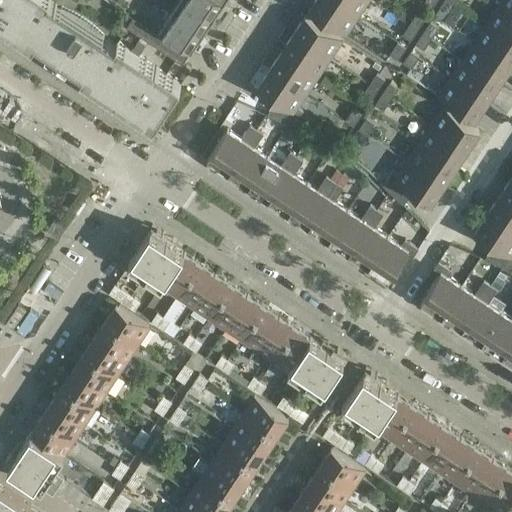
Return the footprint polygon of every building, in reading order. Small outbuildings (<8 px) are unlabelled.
[(0,0),(0,22),(8,28),(26,0),(0,0)] [(85,23),(49,0),(26,0),(8,28),(23,38),(26,34),(62,58),(83,72),(93,79),(90,83),(105,93),(133,51),(118,41),(116,44),(85,23)] [(213,18),(186,0),(178,0),(171,13),(203,34),(213,18)] [(224,2),(220,0),(186,0),(213,18),(224,2)] [(358,15),(336,0),(315,0),(309,9),(346,34),(358,15)] [(368,0),(336,0),(358,15),(368,0)] [(448,13),(456,2),(453,0),(444,0),(440,7),(448,13)] [(511,0),(501,0),(499,4),(511,13),(511,0)] [(511,13),(499,4),(487,22),(511,39),(511,13)] [(418,29),(426,18),(417,12),(410,23),(418,29)] [(203,34),(171,13),(159,29),(191,51),(203,34)] [(343,39),(306,14),(293,33),(330,57),(343,39)] [(134,31),(140,22),(133,17),(127,26),(134,31)] [(432,38),(439,27),(431,21),(423,32),(432,38)] [(141,36),(147,27),(140,22),(134,31),(141,36)] [(511,64),(511,39),(487,22),(475,41),(511,65),(511,64)] [(411,40),(418,29),(410,23),(403,34),(411,40)] [(148,40),(154,31),(147,27),(141,36),(148,40)] [(155,45),(161,36),(154,31),(148,40),(155,45)] [(424,49),(432,38),(423,32),(416,43),(424,49)] [(330,57),(293,33),(281,51),(318,75),(330,57)] [(162,50),(168,41),(161,36),(155,45),(162,50)] [(169,54),(175,45),(168,41),(162,50),(169,54)] [(399,58),(406,47),(398,41),(390,53),(399,58)] [(511,65),(475,41),(463,58),(500,83),(511,65)] [(176,59),(182,50),(175,45),(169,54),(176,59)] [(183,64),(189,55),(182,50),(176,59),(183,64)] [(412,67),(420,56),(411,50),(404,62),(412,67)] [(154,125),(182,83),(133,51),(105,93),(120,103),(123,99),(141,111),(138,115),(154,125)] [(318,75),(281,51),(269,69),(306,93),(318,75)] [(500,83),(463,58),(451,76),(488,101),(500,83)] [(306,93),(269,69),(257,88),(274,99),(294,112),(298,106),(306,93)] [(378,89),(385,78),(377,73),(370,84),(378,89)] [(488,101),(451,76),(438,95),(475,120),(488,101)] [(391,98),(398,87),(390,82),(383,92),(391,98)] [(371,100),(378,89),(370,84),(362,95),(371,100)] [(384,109),(391,98),(383,92),(376,104),(384,109)] [(294,112),(274,99),(268,114),(293,125),(303,110),(298,106),(294,112)] [(480,130),(460,117),(444,106),(431,124),(468,149),(480,130)] [(354,125),(362,114),(353,108),(346,120),(354,125)] [(367,134),(375,123),(367,117),(359,128),(367,134)] [(248,142),(257,129),(250,124),(241,137),(248,142)] [(468,149),(431,124),(419,142),(456,167),(468,149)] [(248,142),(241,137),(227,128),(207,159),(228,173),(248,142)] [(255,146),(264,133),(257,129),(248,142),(255,146)] [(268,155),(255,146),(248,142),(228,173),(248,186),(268,155)] [(456,167),(419,142),(407,160),(444,185),(456,167)] [(288,169),(297,155),(290,151),(281,164),(288,169)] [(288,169),(281,164),(268,155),(248,186),(268,199),(288,169)] [(295,173),(304,160),(297,155),(288,169),(295,173)] [(407,160),(399,173),(395,179),(414,192),(431,204),(444,185),(407,160)] [(308,182),(295,173),(288,169),(268,199),(288,213),(308,182)] [(414,192),(395,179),(399,173),(393,169),(383,184),(403,204),(414,192)] [(328,195),(337,182),(331,178),(322,191),(328,195)] [(511,178),(499,196),(511,204),(511,178)] [(328,195),(322,191),(308,182),(288,213),(308,226),(328,195)] [(335,200),(344,186),(337,182),(328,195),(335,200)] [(348,209),(335,200),(328,195),(308,226),(328,239),(348,209)] [(511,204),(499,196),(487,214),(511,230),(511,204)] [(78,213),(86,201),(81,198),(73,209),(78,213)] [(368,222),(377,209),(371,204),(362,218),(368,222)] [(368,222),(362,218),(348,209),(328,239),(348,253),(368,222)] [(375,226),(384,213),(377,209),(368,222),(375,226)] [(511,230),(487,214),(475,232),(492,244),(511,257),(511,255),(511,230)] [(58,237),(67,224),(56,217),(47,229),(58,237)] [(388,235),(375,226),(368,222),(348,253),(368,266),(388,235)] [(162,286),(185,252),(151,229),(151,230),(128,263),(162,286)] [(389,280),(407,252),(400,247),(402,244),(388,235),(368,266),(389,280)] [(419,247),(405,238),(402,244),(400,247),(407,252),(413,256),(419,247)] [(511,255),(511,257),(492,244),(485,258),(511,270),(511,268),(511,255)] [(177,296),(200,262),(185,252),(162,286),(177,296)] [(452,270),(439,261),(433,269),(439,273),(446,278),(448,275),(452,270)] [(193,306),(216,273),(200,262),(177,296),(193,306)] [(209,317),(232,283),(216,273),(193,306),(209,317)] [(441,315),(462,284),(448,275),(446,278),(439,273),(421,301),(441,315)] [(482,298),(491,284),(484,280),(475,293),(482,298)] [(225,328),(248,294),(232,283),(209,317),(225,328)] [(116,296),(121,288),(115,284),(109,292),(116,296)] [(482,298),(475,293),(462,284),(441,315),(461,328),(482,298)] [(488,302),(497,289),(491,284),(482,298),(488,302)] [(122,301),(128,292),(121,288),(116,296),(122,301)] [(128,305),(134,296),(128,292),(122,301),(128,305)] [(241,339),(264,305),(248,294),(225,328),(241,339)] [(135,309),(141,301),(134,296),(128,305),(135,309)] [(502,311),(488,302),(482,298),(461,328),(481,341),(502,311)] [(150,326),(116,303),(105,320),(139,342),(150,326)] [(257,349),(280,315),(264,305),(241,339),(257,349)] [(511,338),(511,317),(502,311),(481,341),(501,355),(511,338)] [(158,325),(164,316),(157,312),(151,320),(158,325)] [(273,360),(296,326),(280,315),(257,349),(273,360)] [(164,329),(170,320),(164,316),(158,325),(164,329)] [(139,342),(105,320),(95,336),(129,358),(139,342)] [(288,370),(311,336),(296,326),(273,360),(288,370)] [(190,346),(196,337),(189,333),(183,342),(190,346)] [(129,358),(95,336),(84,352),(118,374),(129,358)] [(322,392),(345,359),(345,358),(311,336),(288,370),(322,392)] [(196,350),(202,342),(196,337),(190,346),(196,350)] [(511,338),(501,355),(511,361),(511,338)] [(118,374),(84,352),(73,368),(107,390),(118,374)] [(222,368),(228,359),(222,355),(216,363),(222,368)] [(229,372),(235,363),(228,359),(222,368),(229,372)] [(189,376),(193,369),(185,363),(180,370),(189,376)] [(107,390),(73,368),(62,384),(96,407),(107,390)] [(185,382),(189,376),(180,370),(176,376),(185,382)] [(376,428),(399,394),(365,372),(342,406),(376,428)] [(204,385),(208,379),(199,373),(195,380),(204,385)] [(254,389),(260,380),(253,376),(248,384),(254,389)] [(199,392),(204,385),(195,380),(191,386),(199,392)] [(261,393),(266,384),(260,380),(254,389),(261,393)] [(96,407),(62,384),(52,400),(86,423),(96,407)] [(391,438),(414,404),(399,394),(376,428),(391,438)] [(168,408),(172,401),(163,395),(159,402),(168,408)] [(289,418),(255,395),(243,412),(277,435),(289,418)] [(284,409),(290,400),(283,396),(277,404),(284,409)] [(86,423),(52,400),(41,416),(75,439),(86,423)] [(290,413),(296,404),(290,400),(284,409),(290,413)] [(163,414),(168,408),(159,402),(155,408),(163,414)] [(297,417),(302,408),(296,404),(290,413),(297,417)] [(407,449),(429,415),(414,404),(391,438),(407,449)] [(182,417),(187,411),(178,405),(174,412),(182,417)] [(303,421),(309,413),(302,408),(297,417),(303,421)] [(178,424),(182,417),(174,412),(169,418),(178,424)] [(277,435),(243,412),(233,428),(267,451),(277,435)] [(423,459),(445,425),(429,415),(407,449),(423,459)] [(75,439),(41,416),(31,431),(65,454),(75,439)] [(439,470),(462,436),(445,425),(423,459),(439,470)] [(329,439),(335,430),(329,426),(323,435),(329,439)] [(146,440),(151,433),(142,428),(138,434),(146,440)] [(267,451),(233,428),(222,444),(256,467),(267,451)] [(336,443),(342,435),(335,430),(329,439),(336,443)] [(43,487),(65,454),(31,431),(9,465),(43,487)] [(142,446),(146,440),(138,434),(133,441),(142,446)] [(342,447),(348,439),(342,435),(336,443),(342,447)] [(455,481),(478,447),(462,436),(439,470),(455,481)] [(161,450),(165,443),(157,437),(152,444),(161,450)] [(349,452),(354,443),(348,439),(342,447),(349,452)] [(157,456),(161,450),(152,444),(148,450),(157,456)] [(256,467),(222,444),(211,460),(245,483),(256,467)] [(366,469),(332,446),(321,463),(355,486),(366,469)] [(471,492),(494,458),(478,447),(455,481),(471,492)] [(372,467),(377,458),(371,454),(365,463),(372,467)] [(378,471),(384,463),(377,458),(372,467),(378,471)] [(487,502),(510,468),(494,458),(471,492),(487,502)] [(125,472),(129,465),(121,460),(116,466),(125,472)] [(245,483),(211,460),(201,476),(235,499),(245,483)] [(355,486),(321,463),(310,479),(344,502),(355,486)] [(121,478),(125,472),(116,466),(112,473),(121,478)] [(501,511),(502,511),(511,497),(511,469),(510,468),(487,502),(501,511)] [(140,482),(144,475),(135,469),(131,476),(140,482)] [(404,488),(409,480),(403,475),(397,484),(404,488)] [(135,488),(140,482),(131,476),(127,482),(135,488)] [(225,511),(235,499),(201,476),(190,492),(219,511),(225,511)] [(337,511),(344,502),(310,479),(299,495),(324,511),(337,511)] [(410,493),(416,484),(409,480),(404,488),(410,493)] [(114,488),(104,481),(100,486),(111,493),(114,488)] [(0,511),(26,511),(31,504),(0,483),(0,511)] [(111,493),(100,486),(96,491),(107,499),(111,493)] [(107,499),(96,491),(93,497),(103,504),(107,499)] [(131,499),(120,492),(117,497),(127,504),(131,499)] [(219,511),(190,492),(179,508),(185,511),(219,511)] [(324,511),(299,495),(289,511),(324,511)] [(127,504),(117,497),(113,503),(124,510),(127,504)] [(436,510),(442,501),(435,497),(430,506),(436,510)] [(511,511),(511,497),(502,511),(511,511)] [(439,511),(443,511),(448,506),(442,501),(436,510),(439,511)] [(122,511),(124,510),(113,503),(109,508),(115,511),(122,511)]
